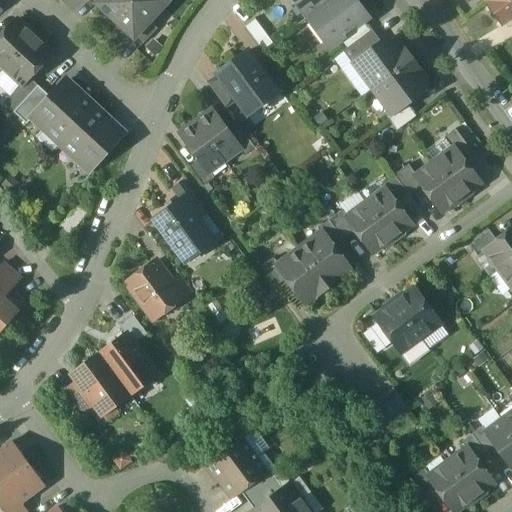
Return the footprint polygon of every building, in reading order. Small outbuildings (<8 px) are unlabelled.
[(102,0),(100,3),(98,4),(116,20),(135,0),(102,0)] [(164,0),(135,0),(116,20),(134,37),(135,36),(148,21),(166,2),(164,0)] [(293,0),(308,18),(332,0),(293,0)] [(353,0),(332,0),(308,18),(329,47),(340,39),(364,21),(368,19),(353,0)] [(511,0),(492,0),(486,5),(501,26),(511,18),(511,0)] [(0,38),(0,65),(4,70),(35,36),(17,20),(0,38)] [(272,44),(254,20),(245,27),(263,51),(272,44)] [(157,29),(148,21),(135,36),(143,44),(157,29)] [(364,21),(340,39),(347,48),(371,31),(364,21)] [(347,48),(343,52),(353,66),(355,64),(354,64),(381,43),(372,31),(347,48)] [(35,36),(4,70),(21,85),(22,86),(29,78),(52,53),(35,36)] [(393,44),(383,42),(381,43),(354,64),(355,64),(373,89),(411,61),(403,49),(401,50),(395,42),(393,44)] [(248,52),(217,74),(237,102),(246,113),(276,90),(248,52)] [(411,61),(373,89),(391,114),(392,115),(406,104),(421,93),(423,82),(424,81),(418,73),(420,72),(411,61)] [(237,102),(218,75),(206,83),(226,110),(237,102)] [(29,78),(22,86),(21,85),(4,104),(13,113),(38,86),(29,78)] [(70,92),(62,85),(50,98),(32,117),(33,118),(61,144),(94,108),(76,92),(70,92)] [(50,98),(38,86),(13,113),(26,125),(33,118),(32,117),(50,98)] [(406,104),(392,115),(391,114),(387,117),(396,132),(416,117),(406,104)] [(94,108),(61,144),(90,170),(120,138),(112,131),(112,125),(94,108)] [(231,136),(212,111),(196,123),(224,161),(239,150),(240,149),(231,136)] [(224,161),(196,123),(180,134),(199,160),(208,173),(209,172),(224,161)] [(240,129),(231,136),(240,149),(239,150),(244,156),(255,148),(240,129)] [(473,154),(455,130),(444,137),(452,149),(453,148),(463,161),(473,154)] [(452,149),(434,162),(461,198),(480,184),(463,161),(453,148),(452,149)] [(208,173),(199,160),(189,167),(203,187),(214,179),(209,172),(208,173)] [(416,176),(415,177),(421,185),(442,213),(461,198),(434,162),(416,176)] [(416,176),(408,165),(394,175),(408,195),(421,185),(415,177),(416,176)] [(408,195),(394,175),(380,186),(383,190),(384,189),(396,204),(408,195)] [(206,211),(185,182),(174,190),(182,200),(182,199),(197,218),(206,211)] [(396,204),(384,189),(383,190),(365,203),(392,240),(411,225),(396,204)] [(182,200),(154,220),(183,260),(212,239),(197,218),(182,199),(182,200)] [(347,217),(346,218),(355,231),(373,254),(392,240),(365,203),(347,217)] [(81,204),(60,227),(68,235),(90,212),(81,204)] [(342,211),(328,221),(342,240),(355,231),(346,218),(347,217),(342,211)] [(328,221),(317,229),(321,234),(322,233),(333,247),(342,240),(328,221)] [(511,230),(496,242),(484,251),(484,252),(498,271),(511,260),(511,230)] [(489,232),(470,246),(478,257),(484,252),(484,251),(496,242),(489,232)] [(321,234),(300,250),(328,288),(340,280),(339,279),(350,271),(333,247),(322,233),(321,234)] [(278,265),(277,266),(287,279),(305,304),(316,296),(317,296),(328,288),(300,250),(278,265)] [(274,259),(263,267),(277,286),(287,279),(277,266),(278,265),(274,259)] [(511,260),(498,271),(511,289),(511,260)] [(153,263),(128,282),(143,302),(141,303),(142,309),(146,314),(151,317),(153,316),(154,317),(180,298),(168,283),(153,263)] [(3,264),(0,267),(0,284),(12,272),(3,264)] [(12,272),(0,284),(0,291),(5,296),(20,279),(12,272)] [(178,275),(168,283),(180,298),(182,301),(192,294),(178,275)] [(440,325),(413,289),(394,303),(421,339),(440,325)] [(0,291),(0,331),(18,313),(3,299),(5,296),(0,291)] [(421,339),(394,303),(375,317),(401,353),(402,353),(421,339)] [(126,336),(99,355),(129,395),(155,376),(126,336)] [(421,339),(402,353),(410,364),(429,350),(421,339)] [(99,355),(73,375),(77,380),(95,405),(103,415),(129,395),(99,355)] [(95,405),(77,380),(63,391),(81,416),(95,405)] [(407,408),(393,388),(378,399),(392,418),(407,408)] [(378,399),(364,410),(378,429),(392,418),(378,399)] [(511,413),(501,421),(511,435),(511,413)] [(486,432),(485,433),(496,447),(511,469),(511,435),(501,421),(486,432)] [(486,432),(482,427),(472,435),(486,454),(496,447),(485,433),(486,432)] [(266,447),(255,431),(243,440),(266,472),(269,470),(271,468),(261,455),(266,451),(266,447)] [(486,454),(472,435),(461,443),(466,449),(467,448),(476,461),(486,454)] [(243,440),(208,465),(232,497),(240,492),(266,472),(243,440)] [(0,450),(0,485),(28,464),(11,442),(0,450)] [(466,449),(448,463),(474,499),(493,484),(476,461),(467,448),(466,449)] [(448,463),(428,477),(454,511),(456,511),(474,499),(448,463)] [(28,464),(0,485),(0,506),(4,511),(10,511),(21,504),(44,486),(28,464)] [(280,486),(269,470),(266,472),(240,492),(247,501),(267,486),(271,492),(280,486)] [(254,511),(252,511),(309,511),(289,485),(283,489),(254,511)] [(267,486),(247,501),(254,511),(283,489),(280,486),(271,492),(267,486)]
